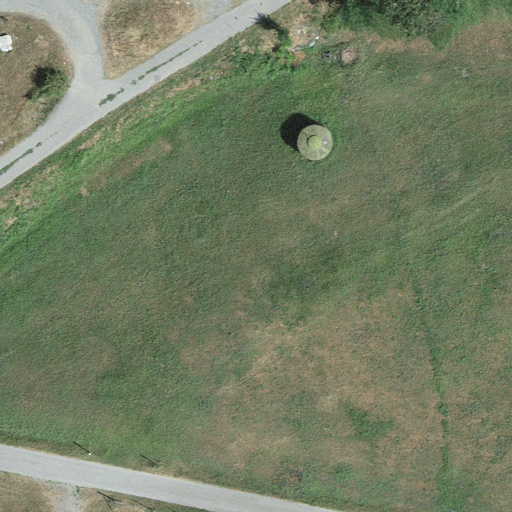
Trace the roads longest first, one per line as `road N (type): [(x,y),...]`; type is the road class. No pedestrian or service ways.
road 1 (unclassified): [(279,0),(0,182)]
road 2 (unclassified): [(0,449),(304,511)]
road 3 (track): [(34,0),(67,16),(112,109)]
